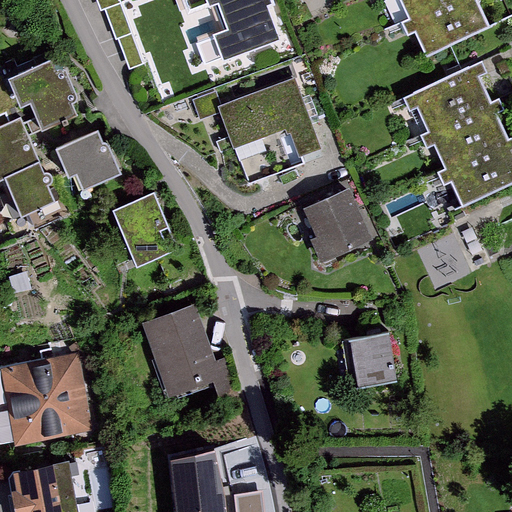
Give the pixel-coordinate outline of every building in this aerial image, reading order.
[(282,32),(269,0),(188,0),(191,7),(208,0),(215,0),(225,25),(194,37),(204,62),(282,32)] [(444,0),(418,13),(410,17),(416,30),(426,25),(436,48),(496,19),(486,0),(444,0)] [(412,0),(418,13),(444,0),(412,0)] [(47,62),(9,79),(21,107),(31,102),(43,129),(72,116),(67,105),(73,102),(71,97),(64,82),(59,68),(51,72),(47,62)] [(488,65),(411,101),(417,114),(427,110),(438,132),(497,104),(486,80),(493,76),(488,65)] [(0,72),(0,115),(17,108),(0,72)] [(224,110),(240,151),(295,130),(305,157),(328,148),(301,81),(224,110)] [(224,115),(218,97),(195,105),(202,123),(224,115)] [(438,132),(429,136),(435,149),(445,144),(455,167),(511,139),(511,133),(503,114),(511,111),(506,100),(497,104),(438,132)] [(24,143),(17,127),(0,134),(0,185),(0,186),(11,182),(27,217),(52,206),(42,184),(24,143)] [(105,134),(68,151),(80,178),(87,175),(95,191),(125,177),(111,148),(105,134)] [(511,139),(455,167),(446,171),(452,184),(462,179),(472,202),(511,182),(511,139)] [(169,225),(155,189),(114,205),(137,263),(170,250),(162,227),(169,225)] [(346,202),(308,217),(315,236),(308,239),(319,265),(364,247),(346,202)] [(194,315),(156,328),(178,391),(215,378),(221,396),(235,391),(224,359),(211,363),(194,315)] [(399,335),(354,340),(359,387),(404,382),(399,335)] [(75,355),(0,367),(0,445),(88,430),(75,355)] [(74,511),(67,462),(9,472),(15,511),(74,511)] [(264,511),(264,486),(240,487),(240,511),(264,511)] [(233,511),(232,491),(173,496),(173,511),(233,511)]
